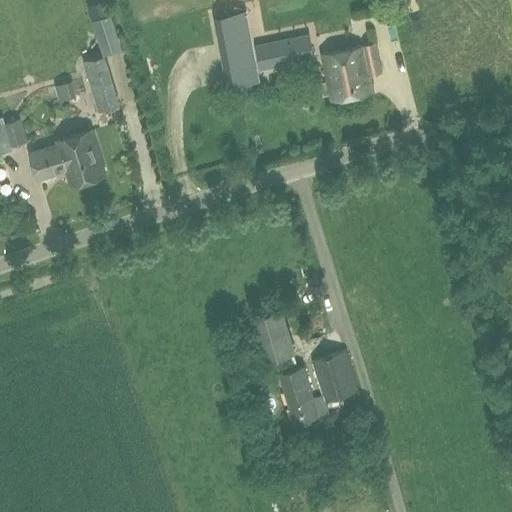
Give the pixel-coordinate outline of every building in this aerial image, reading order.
[(214,17),(220,44),(228,85),(257,79),(243,11),(214,17)] [(110,12),(91,18),(103,52),(121,46),(110,12)] [(275,40),(280,64),(300,60),(295,36),(275,40)] [(380,72),(374,43),(322,54),(331,99),(372,90),(368,74),(380,72)] [(106,54),(82,59),(86,74),(96,110),(119,104),(109,69),(106,54)] [(54,84),(58,99),(76,95),(72,79),(54,84)] [(2,115),(0,116),(0,152),(13,149),(12,146),(27,141),(20,116),(4,121),(2,115)] [(38,178),(66,170),(70,184),(104,173),(91,128),(54,139),(55,142),(29,150),(38,178)] [(296,351),(283,307),(246,317),(259,360),(252,362),(255,375),(297,362),(294,351),(296,351)] [(318,415),(329,412),(326,400),(358,390),(346,349),(313,358),(324,394),(312,397),(303,366),(280,373),(294,422),(318,415)]
